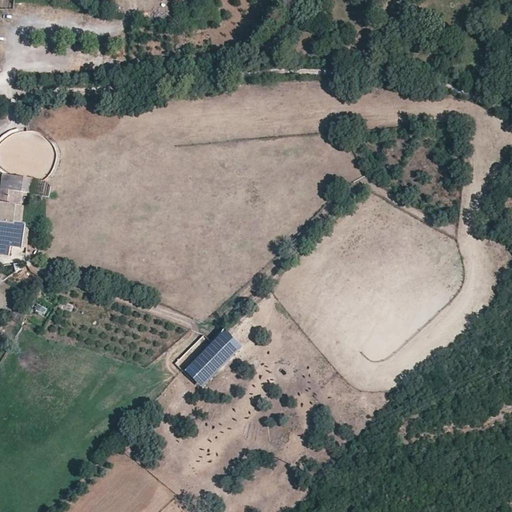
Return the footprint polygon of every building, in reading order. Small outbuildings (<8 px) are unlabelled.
[(14,223),(17,206),(21,207),(23,193),(32,195),(34,180),(2,174),(0,189),(0,235),(12,238),(14,223)] [(23,224),(24,208),(21,207),(17,206),(14,223),(23,224)] [(22,248),(26,225),(23,224),(14,223),(12,238),(11,247),(22,249),(22,248)] [(11,247),(12,238),(0,235),(0,254),(9,256),(11,247)] [(0,312),(10,318),(23,295),(0,282),(0,312)] [(182,371),(193,382),(235,343),(224,331),(182,371)]
